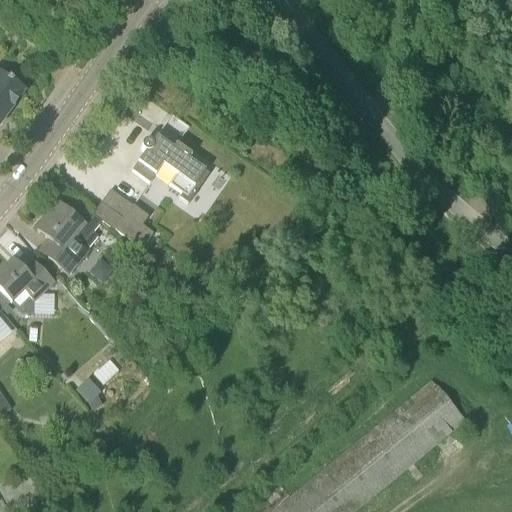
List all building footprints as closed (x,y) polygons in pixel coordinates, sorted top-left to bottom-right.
[(7,81),(0,75),(0,124),(23,93),(11,84),(12,82),(9,79),(7,81)] [(172,150),(156,138),(151,144),(150,143),(149,143),(148,143),(147,143),(146,143),(144,143),(142,145),(142,146),(141,147),(141,148),(141,149),(141,150),(141,151),(142,152),(143,153),(145,154),(131,173),(149,185),(162,167),(176,177),(169,187),(181,196),(179,200),(187,206),(208,176),(205,173),(188,161),(191,157),(175,145),(172,150)] [(142,252),(153,236),(127,217),(133,208),(110,192),(92,217),(142,252)] [(68,275),(86,252),(73,241),(83,228),(56,207),(36,232),(56,248),(48,259),(68,275)] [(0,311),(2,313),(10,305),(22,316),(33,316),(33,305),(54,284),(33,263),(23,272),(13,262),(0,273),(0,311)] [(36,328),(28,328),(27,344),(35,344),(36,328)] [(153,364),(158,367),(163,364),(163,358),(158,355),(153,358),(153,364)] [(118,372),(109,362),(93,376),(102,386),(118,372)] [(353,511),(463,422),(431,385),(276,511),(353,511)] [(0,419),(11,412),(0,395),(0,419)] [(42,499),(29,509),(31,511),(43,511),(49,509),(42,499)]
